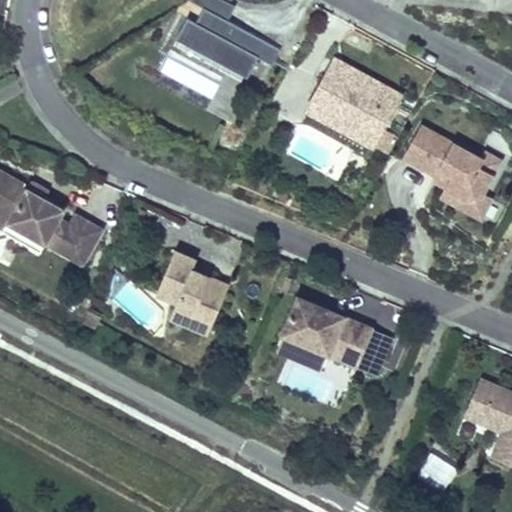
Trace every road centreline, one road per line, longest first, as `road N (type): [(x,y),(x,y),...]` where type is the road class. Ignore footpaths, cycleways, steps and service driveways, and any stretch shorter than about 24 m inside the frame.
road 1 (residential): [(34,79),(75,135),(132,175),(511,335)]
road 2 (unclassified): [(360,511),(0,322)]
road 3 (residential): [(344,0),(511,91)]
